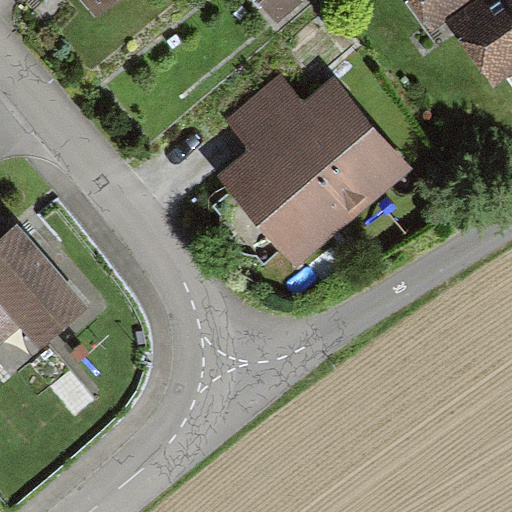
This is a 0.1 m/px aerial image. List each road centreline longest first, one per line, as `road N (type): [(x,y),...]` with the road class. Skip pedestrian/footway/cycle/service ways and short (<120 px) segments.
road 1 (residential): [(37,99),(147,230),(276,361)]
road 2 (unclassified): [(276,361),(511,223)]
road 3 (unclassified): [(86,511),(276,361)]
